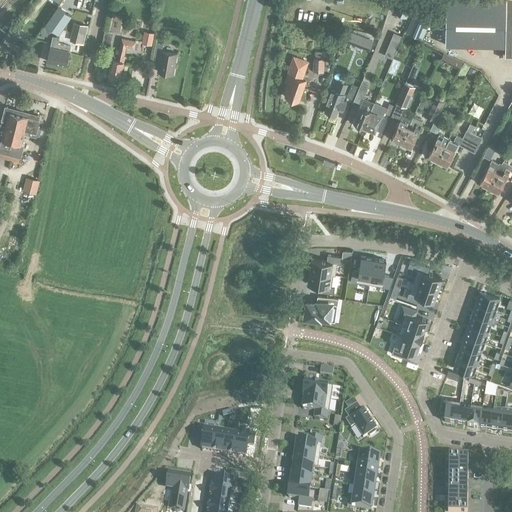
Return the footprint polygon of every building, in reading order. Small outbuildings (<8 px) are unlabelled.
[(399,0),(396,7),(407,13),(412,0),(399,0)] [(511,0),(446,0),(445,45),(505,46),(505,56),(511,56),(511,0)] [(58,6),(45,24),(59,34),(72,15),(58,6)] [(417,6),(408,25),(426,33),(434,13),(417,6)] [(74,24),(70,40),(83,43),(87,27),(74,24)] [(10,29),(0,41),(0,42),(13,54),(24,41),(10,29)] [(154,32),(148,30),(145,42),(152,44),(154,32)] [(349,31),(346,39),(353,41),(353,40),(354,39),(354,38),(356,33),(349,31)] [(394,32),(389,44),(397,47),(402,36),(400,35),(398,34),(394,32)] [(56,36),(53,35),(47,61),(55,63),(58,50),(56,50),(58,43),(59,38),(59,36),(56,36)] [(128,39),(128,40),(122,38),(117,60),(112,59),(109,75),(110,76),(111,77),(113,77),(114,76),(120,78),(124,62),(125,56),(124,56),(126,47),(128,47),(135,49),(136,41),(128,39)] [(365,43),(364,44),(364,46),(370,48),(371,47),(371,46),(372,45),(374,40),(367,38),(365,42),(365,43)] [(156,42),(153,58),(160,59),(158,71),(173,74),(177,53),(162,51),(163,43),(156,42)] [(70,46),(58,43),(56,50),(58,50),(55,63),(66,66),(66,64),(68,64),(69,60),(68,59),(70,46)] [(298,101),(303,86),(305,80),(300,78),(305,61),(294,57),(286,81),(289,82),(285,91),(288,92),(286,96),(292,98),(292,100),(295,101),(297,100),(298,101)] [(314,57),(313,70),(324,71),(325,58),(315,57),(314,57)] [(453,58),(450,64),(459,69),(462,62),(453,58)] [(476,70),(471,67),(467,73),(473,76),(476,70)] [(408,76),(405,82),(413,86),(416,79),(415,79),(408,76)] [(326,103),(328,103),(325,111),(327,112),(328,114),(332,115),(333,114),(335,115),(338,108),(343,110),(347,101),(342,100),(348,85),(340,82),(337,91),(332,89),(330,95),(329,95),(326,103)] [(405,82),(404,82),(396,102),(396,103),(406,107),(415,86),(413,86),(405,82)] [(358,90),(359,87),(352,84),(346,97),(353,100),(354,100),(358,90)] [(364,92),(358,90),(354,100),(360,103),(364,92)] [(388,100),(394,102),(398,92),(391,90),(388,100)] [(434,97),(433,98),(425,115),(435,120),(435,119),(444,102),(440,100),(434,97)] [(354,123),(356,124),(355,126),(362,128),(362,127),(364,127),(370,111),(369,111),(373,102),(363,98),(359,107),(360,107),(354,123)] [(426,101),(422,99),(416,111),(421,113),(426,101)] [(371,111),(370,111),(364,127),(365,128),(365,127),(367,127),(368,129),(371,130),(372,130),(374,131),(381,116),(382,116),(383,116),(387,107),(375,102),(373,105),(371,111)] [(395,105),(389,103),(385,112),(391,115),(395,105)] [(479,103),(475,113),(484,117),(488,107),(479,103)] [(8,112),(5,122),(2,121),(0,126),(0,125),(0,136),(2,137),(0,143),(0,157),(19,162),(24,145),(21,144),(25,130),(29,131),(28,136),(36,137),(40,135),(44,121),(8,112)] [(402,115),(400,119),(392,138),(396,139),(395,141),(400,144),(408,126),(411,120),(402,115)] [(408,126),(400,144),(406,147),(407,145),(411,147),(421,125),(419,124),(422,119),(414,115),(411,120),(408,126)] [(435,119),(435,120),(430,129),(437,133),(443,123),(435,119)] [(456,134),(454,140),(459,142),(458,144),(466,148),(475,153),(482,137),(481,136),(484,130),(470,123),(467,129),(462,137),(456,134)] [(439,133),(438,136),(428,155),(432,157),(431,159),(437,162),(449,139),(443,136),(444,135),(439,133)] [(454,141),(449,139),(437,162),(442,164),(443,163),(447,165),(458,144),(459,142),(454,140),(454,141)] [(489,147),(488,147),(483,156),(490,160),(495,150),(494,150),(497,145),(491,142),(489,147)] [(491,160),(490,163),(480,181),(484,184),(483,185),(488,188),(502,163),(500,162),(499,164),(491,160)] [(511,165),(503,161),(502,163),(488,188),(494,191),(495,190),(499,192),(511,167),(511,165)] [(41,180),(27,176),(24,189),(37,193),(41,180)] [(342,257),(342,258),(351,260),(352,251),(343,251),(342,257)] [(312,259),(310,271),(336,275),(337,263),(341,264),(342,258),(342,257),(328,255),(327,261),(312,259)] [(353,270),(351,282),(358,283),(358,282),(370,284),(374,258),(361,256),(359,271),(353,270)] [(374,258),(370,284),(382,286),(381,287),(390,288),(394,277),(384,275),(386,260),(374,258)] [(410,260),(408,267),(418,270),(414,281),(438,290),(443,278),(428,273),(430,267),(410,260)] [(310,271),(308,283),(323,286),(322,292),(334,294),(335,287),(331,287),(333,275),(336,275),(310,271)] [(409,292),(407,299),(418,302),(420,296),(434,301),(438,290),(414,281),(410,293),(409,292)] [(480,291),(476,303),(496,309),(500,298),(480,291)] [(306,302),(305,309),(306,309),(305,316),(313,317),(313,319),(320,320),(320,317),(329,318),(331,306),(337,307),(338,298),(317,295),(316,303),(306,302)] [(476,303),(472,313),(492,320),(496,309),(476,303)] [(406,312),(402,323),(425,331),(424,331),(428,320),(406,312)] [(472,313),(469,324),(488,331),(492,320),(472,313)] [(398,334),(421,342),(425,331),(402,323),(402,324),(406,325),(403,335),(398,334)] [(469,324),(465,335),(485,342),(488,331),(469,324)] [(394,345),(391,353),(408,359),(410,351),(414,352),(416,353),(420,342),(421,343),(421,342),(398,334),(394,345)] [(465,335),(461,346),(481,353),(485,342),(465,335)] [(461,346),(457,357),(477,363),(481,353),(461,346)] [(457,357),(453,368),(473,375),(477,363),(457,357)] [(321,367),(320,375),(333,376),(334,369),(321,367)] [(449,369),(447,376),(458,380),(460,373),(449,369)] [(306,383),(304,396),(305,396),(331,400),(333,388),(306,383)] [(305,396),(303,410),(316,412),(315,418),(327,420),(328,413),(329,414),(331,400),(305,396)] [(443,398),(441,415),(445,416),(444,422),(456,424),(460,401),(443,398)] [(460,401),(456,424),(467,426),(471,403),(470,407),(460,406),(460,401)] [(471,403),(467,426),(479,428),(482,404),(471,403)] [(349,409),(345,412),(349,418),(346,420),(351,428),(355,426),(363,438),(369,434),(370,436),(376,432),(375,430),(377,429),(363,409),(361,410),(357,404),(349,409)] [(482,404),(479,428),(490,430),(493,409),(483,407),(483,405),(482,404)] [(493,409),(490,430),(501,431),(505,408),(504,408),(504,413),(493,411),(494,409),(493,409)] [(511,409),(505,408),(501,431),(511,432),(511,409)] [(198,426),(196,438),(202,439),(200,450),(212,452),(215,432),(203,430),(204,427),(198,426)] [(235,435),(232,455),(244,457),(246,445),(252,446),(254,434),(248,433),(236,431),(235,435)] [(215,432),(212,452),(222,454),(225,434),(215,432)] [(225,434),(222,454),(232,455),(235,435),(225,434)] [(297,441),(295,454),(320,458),(321,447),(322,445),(321,445),(322,438),(310,436),(308,443),(297,441)] [(356,453),(354,465),(356,465),(378,469),(380,457),(356,453)] [(295,454),(294,465),(313,468),(318,469),(320,458),(295,454)] [(446,457),(444,511),(467,511),(468,501),(468,495),(468,479),(468,473),(468,458),(446,457)] [(294,465),(292,475),(312,478),(313,468),(294,465)] [(356,465),(355,475),(377,478),(378,469),(356,465)] [(168,474),(166,487),(173,488),(171,502),(183,503),(186,490),(187,490),(189,477),(168,474)] [(212,478),(210,491),(230,494),(234,494),(236,482),(237,476),(225,474),(224,480),(212,478)] [(352,474),(350,486),(353,486),(375,490),(377,478),(355,475),(352,474)] [(292,475),(290,486),(310,489),(312,478),(292,475)] [(290,486),(288,498),(300,500),(299,507),(311,509),(312,502),(308,501),(310,489),(290,486)] [(353,486),(351,496),(373,500),(375,490),(353,486)] [(210,491),(209,501),(229,504),(230,494),(210,491)] [(349,496),(347,507),(372,511),(373,500),(351,496),(349,496)] [(209,501),(207,511),(214,511),(227,511),(229,504),(209,501)]
